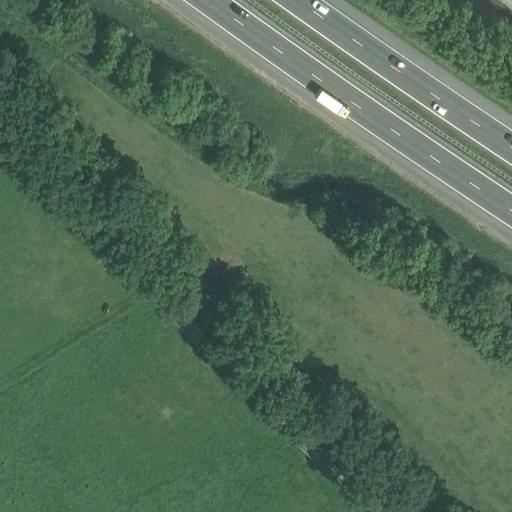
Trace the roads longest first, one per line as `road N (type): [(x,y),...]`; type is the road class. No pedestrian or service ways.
road 1 (unclassified): [(415,511),(0,87)]
road 2 (track): [(0,142),(371,511)]
road 3 (motorway): [(208,0),(511,207)]
road 4 (motorway): [(511,146),(295,0)]
